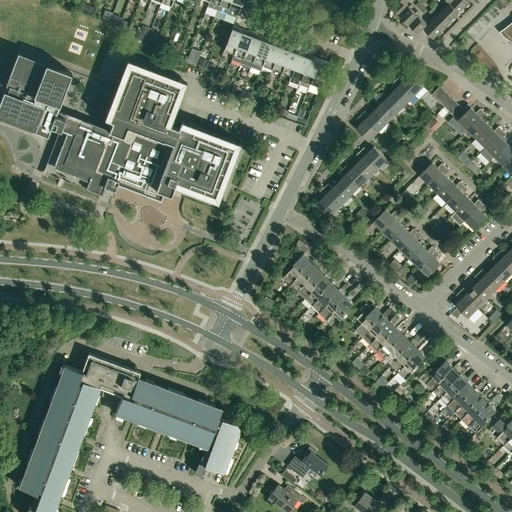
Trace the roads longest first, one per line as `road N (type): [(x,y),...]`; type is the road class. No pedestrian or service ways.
road 1 (primary): [(230,316),(160,283),(0,259)]
road 2 (primary): [(503,511),(322,373)]
road 3 (primary): [(0,282),(113,299),(219,339)]
road 4 (residential): [(236,493),(106,449),(82,511)]
road 5 (primary): [(309,393),(467,511)]
road 6 (residential): [(302,406),(440,511)]
road 7 (residential): [(280,212),(359,58)]
road 8 (residential): [(422,308),(280,212)]
road 9 (residential): [(511,108),(463,71),(372,27)]
road 10 (residential): [(359,58),(252,18),(258,0)]
road 11 (residential): [(422,308),(511,219)]
